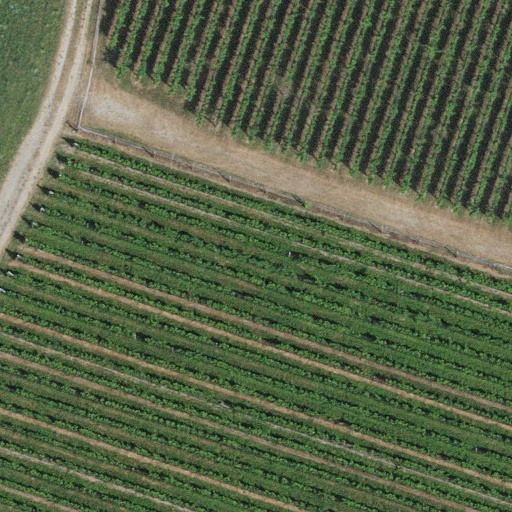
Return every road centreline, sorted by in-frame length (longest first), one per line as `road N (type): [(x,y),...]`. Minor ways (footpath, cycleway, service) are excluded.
road 1 (track): [(50,99),(511,246)]
road 2 (track): [(0,224),(87,0)]
